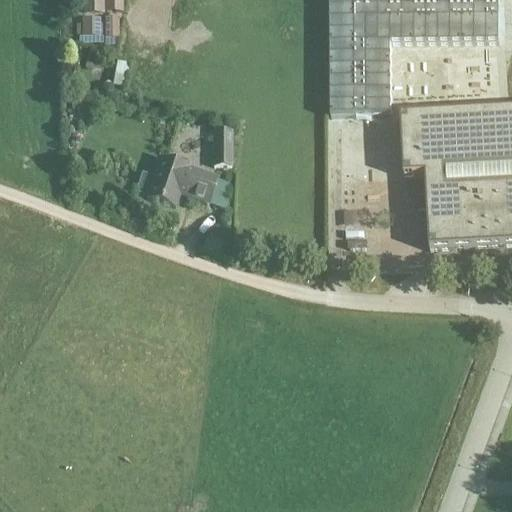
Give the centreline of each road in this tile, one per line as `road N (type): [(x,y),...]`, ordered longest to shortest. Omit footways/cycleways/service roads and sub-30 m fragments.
road 1 (track): [(324,299),(235,279),(0,194)]
road 2 (residential): [(511,323),(472,308),(324,299)]
road 3 (residential): [(449,511),(511,348)]
